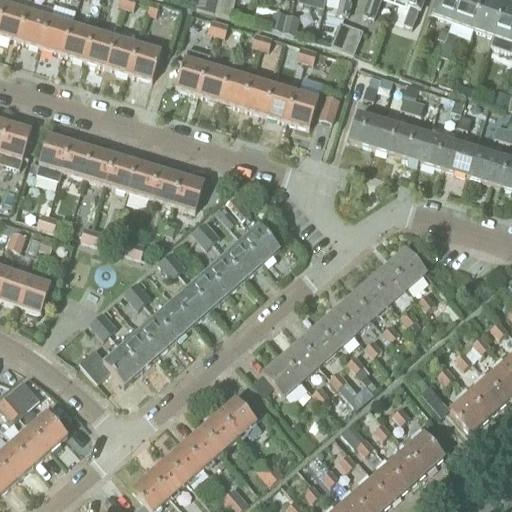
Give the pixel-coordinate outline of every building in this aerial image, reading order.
[(125,0),(121,0),(118,12),(126,14),(130,1),(125,0)] [(198,0),(195,12),(213,17),(217,0),(198,0)] [(241,4),(227,0),(217,0),(213,17),(213,18),(235,24),(241,4)] [(327,0),(300,0),(298,8),(308,10),(310,0),(326,0),(327,0)] [(352,0),(327,0),(341,4),(337,18),(347,21),(352,0)] [(398,0),(369,0),(362,20),(373,24),(381,1),(396,7),(398,0)] [(403,31),(412,34),(424,0),(398,0),(396,7),(410,12),(403,31)] [(438,0),(431,20),(451,27),(460,0),(438,0)] [(472,35),(483,3),(473,0),(460,0),(451,27),(448,36),(457,39),(469,43),(472,35)] [(138,4),(130,1),(126,14),(135,16),(138,4)] [(472,35),(494,42),(505,11),(483,3),(472,35)] [(160,10),(152,7),(148,20),(157,22),(160,10)] [(27,16),(5,10),(0,25),(0,40),(18,46),(27,16)] [(491,51),(511,59),(511,57),(511,13),(505,11),(494,42),(491,51)] [(50,23),(27,16),(18,46),(41,53),(50,23)] [(286,22),(273,19),(269,36),(281,40),(286,22)] [(299,25),(287,22),(281,40),(294,43),(299,25)] [(72,30),(50,23),(41,53),(63,60),(72,30)] [(212,27),(208,40),(216,42),(220,29),(212,27)] [(351,33),(340,28),(330,52),(341,57),(351,33)] [(120,33),(107,29),(104,40),(94,37),(85,67),(107,74),(120,33)] [(229,32),(220,29),(216,42),(225,44),(229,32)] [(94,37),(72,30),(63,60),(85,67),(94,37)] [(130,36),(120,33),(107,74),(130,80),(139,51),(127,47),(130,36)] [(362,37),(351,33),(341,57),(341,58),(352,62),(362,37)] [(446,45),(448,36),(440,33),(437,42),(446,45)] [(457,39),(448,36),(446,45),(454,48),(457,39)] [(256,40),(252,53),(261,55),(265,43),(256,40)] [(273,45),(265,43),(261,55),(269,57),(273,45)] [(161,57),(139,51),(130,80),(152,87),(161,57)] [(300,53),(296,66),(305,68),(308,56),(300,53)] [(209,62),(187,55),(175,94),(197,101),(206,71),(209,62)] [(317,58),(308,56),(305,68),(313,71),(317,58)] [(229,78),(206,71),(197,101),(220,108),(229,78)] [(251,85),(229,78),(220,108),(242,115),(251,85)] [(371,83),(368,92),(378,95),(381,86),(371,83)] [(273,92),(251,85),(242,115),(264,122),(273,92)] [(406,91),(402,103),(405,103),(415,106),(418,95),(406,91)] [(296,99),(273,92),(264,122),(286,128),(296,99)] [(378,95),(368,92),(364,105),(374,108),(378,95)] [(510,100),(495,95),(490,109),(506,114),(510,100)] [(318,105),(296,99),(286,128),(309,135),(318,105)] [(339,106),(326,102),(319,126),(332,130),(339,106)] [(405,103),(401,116),(411,119),(415,106),(405,103)] [(415,106),(411,119),(421,122),(425,109),(415,106)] [(455,106),(451,117),(461,120),(464,109),(455,106)] [(382,126),(358,119),(350,147),(374,154),(375,150),(382,126)] [(461,120),(457,133),(468,136),(472,124),(461,120)] [(10,130),(0,126),(0,159),(1,160),(10,130)] [(405,133),(382,126),(375,150),(374,154),(397,161),(398,158),(405,133)] [(31,136),(10,130),(1,160),(0,161),(0,169),(19,175),(31,136)] [(422,169),(426,170),(445,176),(453,148),(456,138),(433,131),(430,141),(422,169)] [(497,132),(494,144),(504,147),(508,135),(497,132)] [(398,158),(397,161),(422,169),(430,141),(405,133),(398,158)] [(71,148),(48,141),(36,180),(59,188),(62,178),(63,174),(71,148)] [(63,174),(62,178),(85,185),(94,155),(71,148),(63,174)] [(445,176),(448,177),(468,183),(476,155),(453,148),(445,176)] [(115,161),(94,155),(85,185),(106,191),(115,161)] [(476,155),(468,183),(491,190),(500,162),(476,155)] [(138,168),(115,161),(106,191),(129,198),(138,168)] [(491,190),(495,191),(511,196),(511,165),(500,162),(491,190)] [(161,175),(138,168),(129,198),(152,205),(161,175)] [(183,182),(161,175),(152,205),(174,212),(183,182)] [(204,188),(183,182),(174,212),(195,218),(204,188)] [(250,222),(234,204),(225,211),(241,229),(250,222)] [(215,220),(230,236),(236,230),(222,214),(215,220)] [(49,221),(41,219),(36,233),(45,235),(49,221)] [(57,224),(49,221),(45,235),(53,238),(57,224)] [(177,229),(169,226),(164,239),(172,242),(177,229)] [(198,235),(212,251),(219,245),(205,229),(198,235)] [(92,234),(84,232),(80,246),(88,248),(92,234)] [(243,247),(245,250),(253,259),(264,270),(279,256),(259,233),(243,247)] [(101,237),(92,234),(88,248),(96,251),(101,237)] [(192,240),(206,257),(212,251),(198,235),(192,240)] [(14,257),(20,241),(13,239),(7,255),(14,257)] [(26,243),(20,241),(14,257),(21,260),(26,243)] [(44,245),(40,257),(50,260),(54,249),(44,245)] [(136,248),(128,246),(123,260),(132,262),(136,248)] [(228,264),(247,284),(264,270),(253,259),(245,250),(243,247),(226,261),(228,264)] [(144,250),(136,248),(132,262),(140,264),(144,250)] [(405,257),(388,272),(408,296),(425,281),(405,257)] [(164,265),(178,281),(184,275),(171,259),(164,265)] [(212,278),(230,299),(247,284),(228,264),(226,261),(210,276),(212,278)] [(158,270),(171,287),(178,281),(164,265),(158,270)] [(391,311),(408,296),(388,272),(371,287),(391,311)] [(0,299),(8,278),(8,277),(0,273),(0,299)] [(194,293),(213,314),(230,299),(212,278),(210,276),(193,291),(194,293)] [(8,278),(0,299),(0,306),(20,313),(29,287),(30,284),(8,277),(8,278)] [(29,287),(20,313),(41,320),(51,291),(30,284),(29,287)] [(374,325),(391,311),(371,287),(354,302),(357,305),(374,325)] [(503,293),(511,304),(511,291),(509,288),(503,293)] [(129,295),(144,311),(150,306),(136,289),(129,295)] [(179,312),(195,330),(213,314),(194,293),(193,291),(175,307),(179,312)] [(123,301),(137,317),(144,311),(129,295),(123,301)] [(426,301),(417,308),(425,318),(434,311),(426,301)] [(355,342),(374,325),(357,305),(354,302),(335,318),(341,325),(355,342)] [(159,325),(177,346),(195,330),(179,312),(175,307),(156,323),(159,325)] [(341,325),(335,318),(317,334),(335,354),(337,357),(355,342),(341,325)] [(408,318),(400,325),(408,334),(416,327),(408,318)] [(102,319),(96,325),(110,341),(116,335),(102,319)] [(157,360),(159,361),(177,346),(159,325),(156,323),(139,338),(157,360)] [(89,330),(103,347),(110,341),(96,325),(89,330)] [(499,345),(508,338),(500,328),(491,336),(499,345)] [(391,333),(383,340),(391,349),(399,342),(391,333)] [(335,354),(317,334),(299,349),(320,373),(337,357),(335,354)] [(139,338),(121,353),(139,373),(142,377),(159,361),(157,360),(139,338)] [(481,361),(490,353),(482,344),(473,351),(481,361)] [(302,388),(320,373),(299,349),(281,365),(283,367),(302,388)] [(373,349),(365,356),(373,365),(381,358),(373,349)] [(94,356),(79,370),(97,390),(111,378),(123,393),(142,377),(139,373),(121,353),(105,368),(94,356)] [(464,377),(473,369),(465,359),(456,367),(464,377)] [(355,364),(347,371),(355,379),(363,373),(355,364)] [(495,376),(487,383),(508,407),(511,403),(511,376),(504,368),(500,364),(491,372),(495,376)] [(283,405),(302,388),(283,367),(281,365),(263,381),(283,405)] [(446,393),(456,386),(447,376),(438,384),(446,393)] [(478,391),(469,399),(489,423),(508,407),(487,383),(483,378),(473,387),(478,391)] [(338,379),(330,386),(338,395),(346,388),(338,379)] [(414,379),(407,384),(421,400),(428,394),(414,379)] [(320,394),(312,401),(320,410),(328,403),(320,394)] [(459,408),(450,416),(470,440),(489,423),(469,399),(465,395),(454,403),(459,408)] [(4,405),(18,421),(24,416),(10,400),(4,405)] [(218,420),(238,443),(256,428),(235,404),(218,420)] [(0,409),(0,414),(11,427),(18,421),(4,405),(0,409)] [(401,432),(410,425),(402,415),(393,423),(401,432)] [(34,436),(52,456),(67,443),(47,419),(31,433),(34,436)] [(199,436),(220,460),(238,443),(218,420),(199,436)] [(382,448),(391,440),(383,430),(374,438),(382,448)] [(18,450),(36,470),(52,456),(34,436),(31,433),(15,447),(18,450)] [(199,436),(181,452),(202,475),(220,460),(199,436)] [(415,446),(406,454),(427,477),(443,463),(419,436),(412,442),(415,446)] [(300,445),(309,456),(319,448),(309,437),(300,445)] [(365,463),(374,455),(365,446),(356,453),(365,463)] [(18,486),(21,483),(36,470),(18,450),(15,447),(0,460),(0,465),(1,466),(18,486)] [(399,461),(389,469),(410,492),(427,477),(406,454),(402,450),(395,456),(399,461)] [(164,467),(185,490),(202,475),(181,452),(164,467)] [(347,478),(356,471),(348,461),(339,469),(347,478)] [(0,499),(1,501),(3,499),(18,486),(1,466),(0,465),(0,499)] [(263,471),(277,487),(283,481),(269,465),(263,471)] [(380,477),(371,485),(392,508),(410,492),(389,469),(386,465),(376,474),(380,477)] [(164,467),(148,481),(169,504),(185,490),(164,467)] [(263,471),(256,476),(270,493),(277,487),(263,471)] [(329,494),(339,486),(330,477),(321,484),(329,494)] [(362,493),(354,500),(363,511),(387,511),(392,508),(371,485),(368,480),(358,488),(362,493)] [(160,511),(169,504),(148,481),(131,496),(144,511),(142,511),(160,511)] [(311,509),(321,502),(312,492),(303,500),(311,509)] [(228,500),(237,511),(247,511),(248,511),(234,495),(228,500)] [(344,509),(340,511),(363,511),(354,500),(349,496),(340,504),(344,509)] [(237,511),(228,500),(221,506),(226,511),(237,511)]
